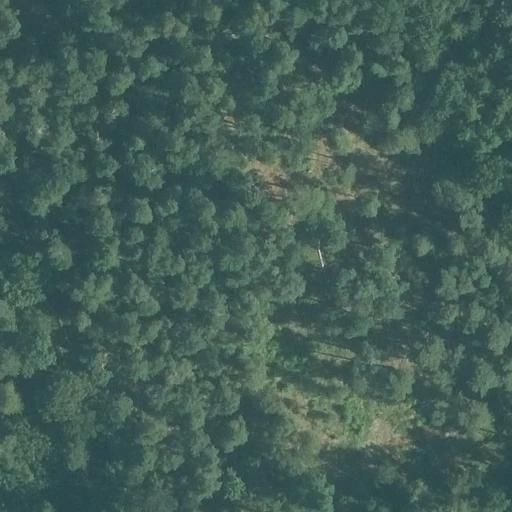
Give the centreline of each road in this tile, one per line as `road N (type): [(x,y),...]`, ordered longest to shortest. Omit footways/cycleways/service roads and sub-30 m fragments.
road 1 (track): [(0,190),(137,511)]
road 2 (track): [(511,218),(426,50),(420,0)]
